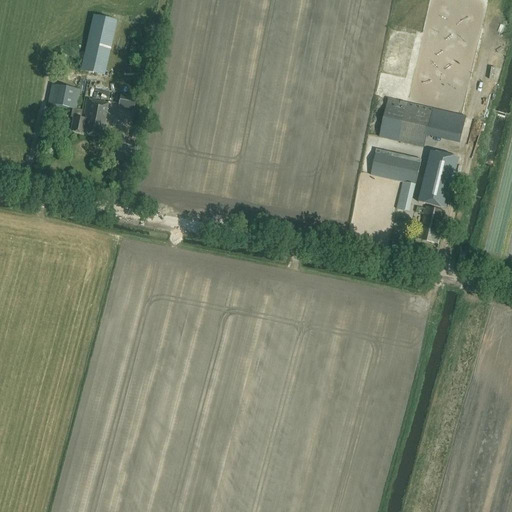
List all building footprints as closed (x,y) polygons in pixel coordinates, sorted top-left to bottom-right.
[(88,73),(104,76),(107,77),(108,68),(106,68),(116,23),(100,19),(88,73)] [(48,104),(76,109),(80,90),(52,85),(48,104)] [(133,108),(133,98),(121,97),(121,108),(133,108)] [(71,129),(86,132),(101,135),(103,123),(107,103),(86,99),(84,114),(85,114),(85,118),(73,116),(71,129)] [(387,99),(379,137),(424,147),(427,135),(460,142),(466,117),(387,99)] [(377,149),(371,175),(403,182),(415,185),(421,160),(377,149)] [(459,158),(431,151),(419,202),(447,209),(459,158)] [(411,206),(399,203),(397,209),(409,211),(411,206)] [(421,229),(419,237),(423,238),(423,240),(433,242),(433,241),(439,242),(441,234),(438,233),(444,210),(429,206),(423,229),(421,229)]
